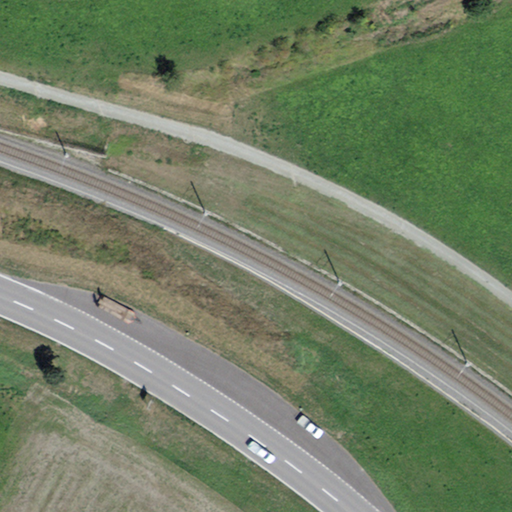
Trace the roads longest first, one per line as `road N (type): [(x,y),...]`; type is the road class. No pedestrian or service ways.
road 1 (track): [(511,306),(440,249),(284,168),(0,80)]
road 2 (secondary): [(0,293),(214,410),(349,511)]
